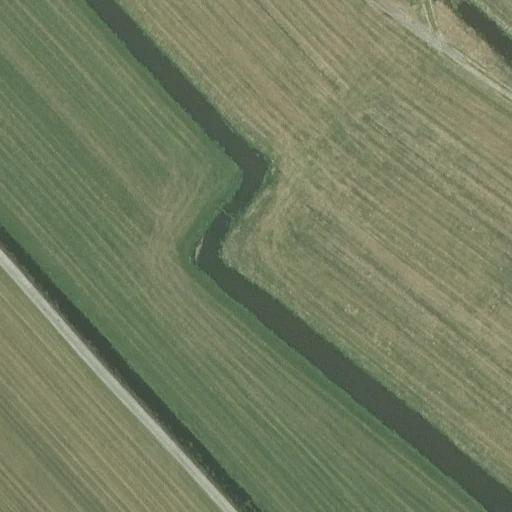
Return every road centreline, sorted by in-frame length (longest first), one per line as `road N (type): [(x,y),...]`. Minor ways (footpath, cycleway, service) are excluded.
road 1 (track): [(227,511),(0,260)]
road 2 (track): [(511,97),(372,0)]
